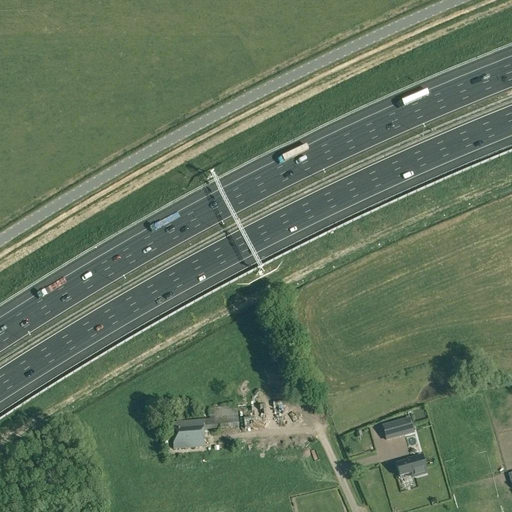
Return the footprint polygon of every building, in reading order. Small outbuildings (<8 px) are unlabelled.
[(432,101),(458,93),(456,84),(429,92),(432,101)] [(203,421),(203,430),(238,427),(236,407),(209,409),(210,421),(203,421)] [(409,420),(401,422),(405,435),(413,433),(409,420)] [(203,430),(203,421),(173,424),(173,449),(204,448),(203,430)] [(401,422),(383,427),(386,440),(405,435),(401,422)] [(412,461),(396,465),(400,477),(411,474),(412,478),(426,474),(421,457),(411,459),(412,461)]
